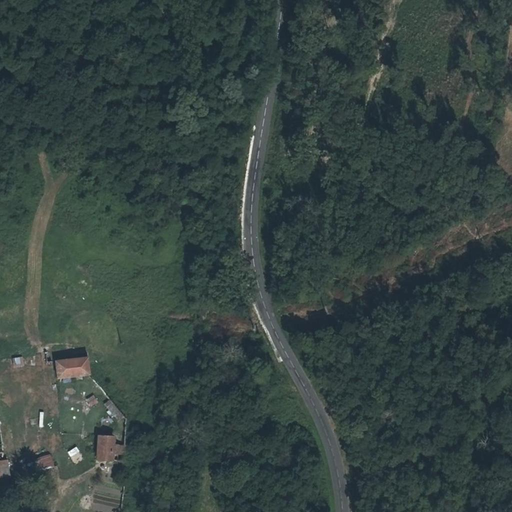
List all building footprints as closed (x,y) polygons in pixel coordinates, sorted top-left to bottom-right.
[(21,357),(12,358),(13,366),(22,365),(21,357)] [(87,375),(85,357),(54,359),(55,378),(87,375)] [(93,396),(86,400),(90,406),(97,403),(93,396)] [(111,436),(96,435),(94,460),(122,461),(123,444),(111,443),(111,436)] [(76,446),(67,452),(74,465),(84,459),(76,446)] [(51,455),(36,456),(37,469),(53,467),(51,455)]
